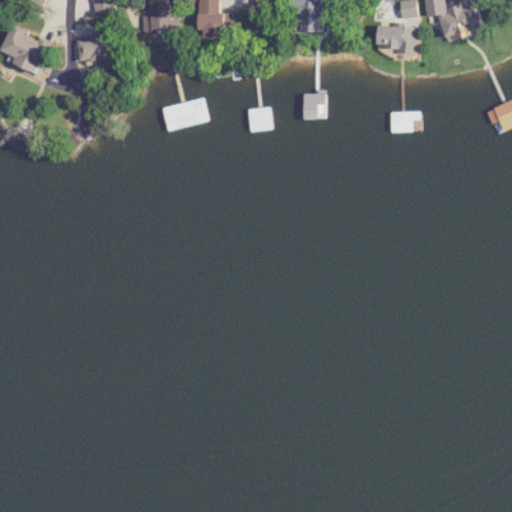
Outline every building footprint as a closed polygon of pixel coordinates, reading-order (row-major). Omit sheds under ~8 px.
[(150,0),(153,33),(175,31),(172,0),(150,0)] [(322,0),(303,0),(307,12),(325,8),(322,0)] [(449,37),(487,31),(483,2),(448,8),(446,0),(429,0),(431,9),(444,7),(449,37)] [(235,11),(199,11),(199,34),(235,34),(235,11)] [(423,13),(407,13),(408,23),(400,24),(401,53),(424,52),(423,13)] [(15,27),(7,51),(21,56),(19,63),(45,72),(56,40),(15,27)] [(122,57),(118,30),(81,35),(85,62),(122,57)] [(332,87),(306,87),(306,115),(332,115),(332,87)] [(210,121),(206,97),(162,105),(166,129),(210,121)] [(511,125),(511,100),(496,105),(502,128),(511,125)] [(273,128),(271,106),(249,108),(251,131),(273,128)] [(393,130),(417,130),(417,110),(393,110),(393,130)]
